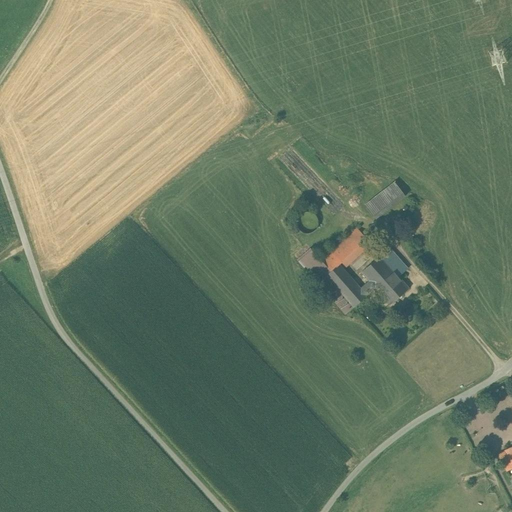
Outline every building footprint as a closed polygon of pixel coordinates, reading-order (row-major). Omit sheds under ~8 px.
[(392,182),(362,205),(374,219),(403,196),(392,182)] [(359,289),(337,265),(340,263),(343,267),(350,262),(364,249),(369,244),(356,229),(319,262),(308,249),(295,260),(319,287),(344,315),(365,296),(359,289)] [(402,264),(387,248),(378,256),(395,276),(397,277),(403,271),(399,267),(402,264)] [(395,276),(378,256),(360,272),(368,281),(374,288),(377,292),(395,276)] [(395,276),(377,292),(389,305),(407,288),(397,277),(395,276)] [(368,281),(359,289),(365,296),(374,288),(368,281)] [(511,464),(511,462),(505,451),(498,454),(507,471),(511,468),(511,464)]
